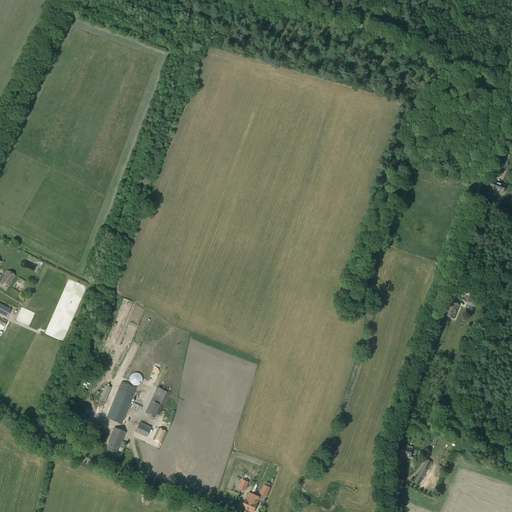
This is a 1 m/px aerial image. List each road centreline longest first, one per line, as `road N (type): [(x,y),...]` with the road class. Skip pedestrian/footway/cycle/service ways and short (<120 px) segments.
road 1 (track): [(511,100),(390,430),(385,511)]
road 2 (track): [(259,0),(370,22),(511,84)]
road 3 (unclassified): [(215,511),(57,449),(0,411)]
road 4 (unclassified): [(0,126),(60,0)]
